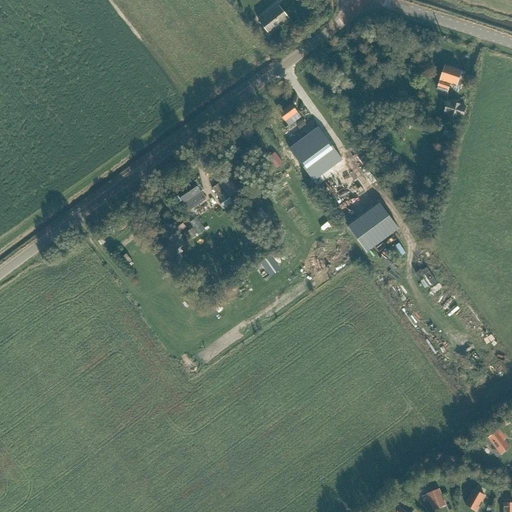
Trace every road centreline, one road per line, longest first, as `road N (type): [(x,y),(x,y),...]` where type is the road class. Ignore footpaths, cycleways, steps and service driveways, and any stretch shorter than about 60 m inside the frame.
road 1 (unclassified): [(0,276),(366,0)]
road 2 (tertiary): [(511,44),(375,0)]
